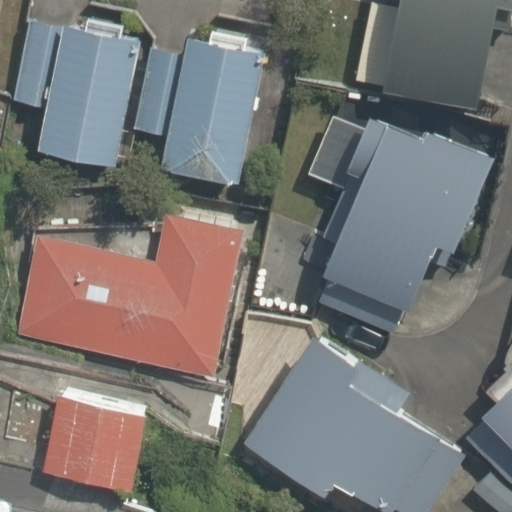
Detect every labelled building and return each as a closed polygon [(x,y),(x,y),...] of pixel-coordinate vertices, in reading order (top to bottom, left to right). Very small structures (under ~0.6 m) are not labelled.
[(511,0),(388,0),(377,102),(472,113),(483,15),(511,18),(511,0)] [(23,17),(8,95),(39,101),(29,149),(108,165),(133,38),(23,17)] [(261,38),(195,26),(191,45),(146,37),(130,126),(156,131),(149,172),(235,187),(261,38)] [(308,180),(339,191),(315,261),(326,264),(311,307),(392,336),(424,245),(454,256),(490,156),(367,113),(361,130),(330,119),(308,180)] [(144,259),(38,230),(13,323),(207,375),(246,232),(158,208),(144,259)] [(283,334),(234,452),(338,495),(342,487),(401,511),(433,511),(466,436),(350,387),(359,366),(283,334)] [(467,439),(511,479),(511,370),(475,411),(484,420),(467,439)] [(143,408),(56,390),(38,474),(125,492),(143,408)]
